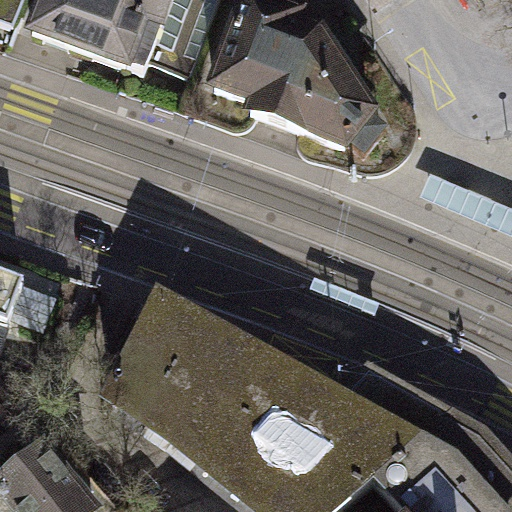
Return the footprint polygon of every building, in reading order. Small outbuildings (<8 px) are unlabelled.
[(24,0),(0,0),(0,25),(13,30),(24,0)] [(171,0),(45,0),(31,39),(143,80),(148,65),(171,0)] [(171,0),(148,65),(194,82),(223,0),(171,0)] [(297,20),(247,3),(213,92),(253,107),(248,119),(345,155),(371,120),(317,40),(294,30),(297,20)] [(0,331),(6,334),(21,291),(0,283),(0,331)] [(346,511),(374,489),(443,426),(367,384),(340,411),(158,312),(114,410),(176,450),(254,511),(346,511)] [(374,489),(392,511),(511,511),(511,484),(474,442),(443,426),(374,489)] [(0,511),(85,511),(39,453),(0,483),(0,511)]
